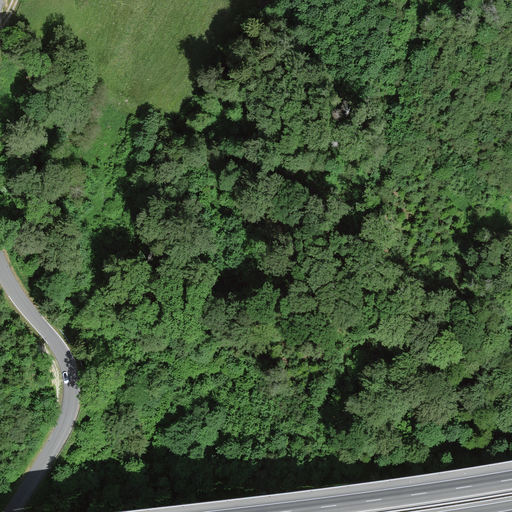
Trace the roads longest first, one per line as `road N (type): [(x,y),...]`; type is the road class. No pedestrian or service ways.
road 1 (track): [(428,0),(373,163),(363,284),(368,358),(357,396),(289,511)]
road 2 (tertiary): [(12,511),(62,429),(72,394),(61,351),(0,263)]
road 3 (motorway): [(511,479),(281,511)]
